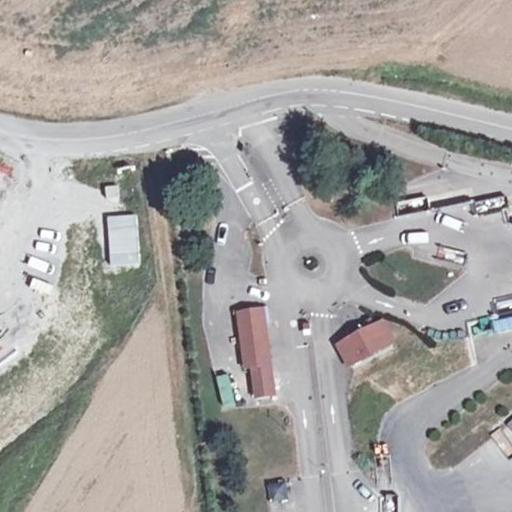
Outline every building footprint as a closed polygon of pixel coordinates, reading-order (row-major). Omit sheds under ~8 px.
[(259,304),(257,293),(228,298),(230,309),(259,304)] [(494,330),(511,327),(511,315),(492,319),(494,330)] [(254,371),(269,370),(262,317),(240,320),(248,373),(254,371)] [(378,329),(341,348),(354,372),(391,353),(378,329)] [(259,402),(273,400),(269,370),(254,371),(259,402)] [(213,377),(222,408),(235,404),(225,373),(213,377)]
